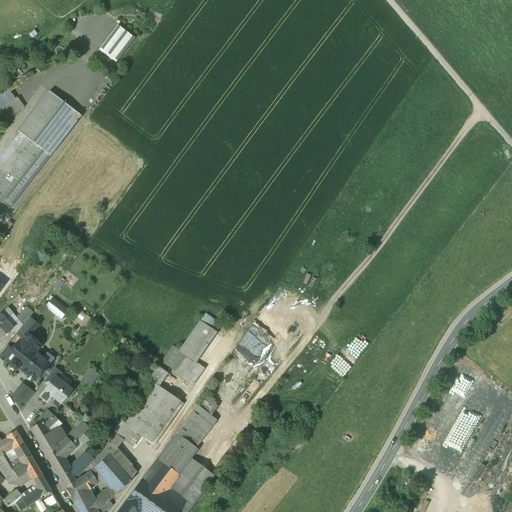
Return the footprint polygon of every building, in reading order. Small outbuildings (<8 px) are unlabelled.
[(12,4),(0,12),(0,21),(0,22),(17,10),(12,4)] [(117,26),(99,50),(115,63),(134,38),(117,26)] [(7,89),(0,94),(0,109),(15,99),(7,89)] [(49,92),(18,132),(19,133),(26,138),(49,156),(80,116),(49,92)] [(19,133),(0,157),(0,167),(2,169),(26,138),(19,133)] [(2,169),(0,171),(0,201),(9,208),(49,156),(26,138),(2,169)] [(68,309),(53,296),(45,305),(60,318),(68,309)] [(25,307),(16,319),(22,326),(32,313),(25,307)] [(7,308),(0,314),(0,339),(11,329),(4,321),(12,314),(7,308)] [(200,321),(217,330),(221,324),(204,314),(200,321)] [(37,325),(28,318),(16,334),(21,339),(25,334),(28,336),(37,325)] [(200,321),(178,351),(185,356),(195,363),(195,362),(216,333),(200,321)] [(12,350),(5,358),(6,359),(11,362),(8,365),(9,369),(12,372),(16,371),(18,368),(27,375),(26,375),(27,379),(29,381),(33,381),(33,380),(34,381),(47,365),(47,366),(53,359),(47,355),(43,359),(35,352),(40,346),(28,336),(25,334),(21,339),(12,350)] [(72,345),(65,339),(58,346),(66,352),(72,345)] [(12,350),(6,346),(0,353),(0,357),(4,361),(6,359),(5,358),(12,350)] [(174,371),(185,356),(178,351),(172,347),(162,362),(174,371)] [(235,348),(215,386),(239,398),(258,360),(235,348)] [(174,371),(173,373),(191,386),(204,368),(195,362),(195,363),(185,356),(174,371)] [(158,367),(149,380),(153,383),(158,386),(167,373),(158,367)] [(54,368),(43,382),(48,386),(54,378),(57,380),(61,375),(54,368)] [(90,370),(81,385),(87,389),(96,374),(90,370)] [(57,380),(54,378),(48,386),(40,397),(47,403),(51,396),(60,403),(67,395),(70,394),(72,392),(72,389),(69,387),(66,387),(57,380)] [(153,383),(124,425),(142,438),(151,444),(180,402),(158,386),(153,383)] [(34,394),(22,384),(13,395),(25,404),(34,394)] [(196,405),(209,416),(216,406),(214,404),(216,402),(204,394),(196,405)] [(126,399),(121,405),(126,409),(131,403),(130,403),(133,399),(130,397),(127,400),(126,399)] [(196,405),(175,433),(189,444),(209,416),(196,405)] [(57,420),(47,412),(38,421),(40,423),(41,423),(46,431),(57,420)] [(57,420),(46,431),(48,434),(58,428),(62,425),(57,420)] [(134,449),(142,438),(124,425),(119,421),(91,458),(93,459),(91,463),(95,469),(108,456),(116,448),(121,441),(134,449)] [(46,431),(41,423),(40,423),(30,429),(46,456),(65,439),(58,428),(48,434),(46,431)] [(88,429),(82,423),(73,431),(81,435),(82,435),(88,429)] [(27,452),(14,431),(6,436),(8,439),(12,447),(13,447),(24,466),(27,471),(31,478),(32,480),(40,475),(27,452)] [(81,435),(73,431),(66,438),(73,445),(74,444),(81,435)] [(175,433),(156,458),(156,459),(157,459),(172,470),(191,445),(189,444),(175,433)] [(65,439),(46,456),(53,467),(61,460),(74,447),(73,445),(66,438),(65,439)] [(0,439),(0,472),(8,485),(27,471),(24,466),(13,472),(2,453),(13,447),(12,447),(8,439),(2,443),(0,439)] [(125,459),(116,448),(108,456),(123,472),(130,466),(125,459)] [(86,453),(69,471),(66,469),(61,460),(53,467),(65,489),(74,483),(73,481),(85,469),(91,463),(93,459),(91,458),(86,453)] [(123,472),(108,456),(95,469),(94,469),(95,470),(103,479),(111,488),(117,494),(130,481),(123,472)] [(172,470),(157,459),(156,459),(139,482),(160,496),(177,474),(172,470)] [(177,474),(160,496),(180,511),(181,511),(186,511),(213,477),(189,459),(177,474)] [(95,470),(94,469),(95,469),(91,463),(85,469),(89,474),(95,470)] [(130,466),(123,472),(130,481),(136,472),(130,466)] [(74,483),(65,489),(71,499),(74,505),(90,495),(87,490),(103,479),(95,470),(89,474),(74,483)] [(27,471),(8,485),(12,489),(15,487),(20,483),(21,484),(31,478),(27,471)] [(37,488),(19,502),(26,508),(31,504),(40,498),(50,491),(40,475),(32,480),(37,488)] [(19,502),(0,477),(0,498),(8,508),(15,504),(20,511),(26,508),(19,502)] [(160,496),(139,482),(126,500),(139,510),(142,511),(179,511),(180,511),(160,496)] [(94,501),(90,504),(95,511),(111,500),(117,494),(111,488),(94,501)] [(90,495),(74,505),(78,511),(77,511),(95,511),(90,504),(94,501),(90,495)] [(53,496),(45,499),(48,507),(56,503),(53,496)] [(42,500),(33,505),(36,511),(40,511),(46,509),(42,500)] [(126,500),(117,511),(137,511),(139,510),(126,500)]
